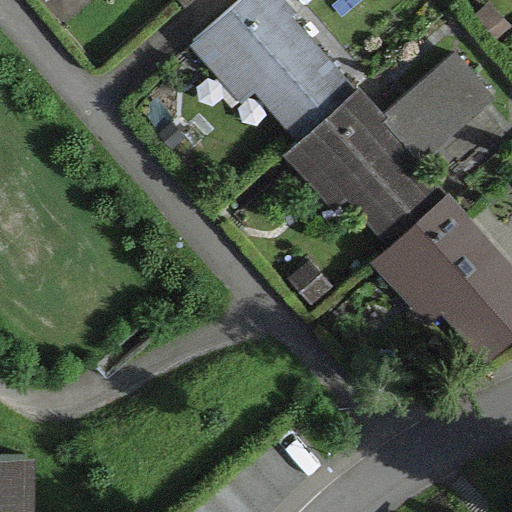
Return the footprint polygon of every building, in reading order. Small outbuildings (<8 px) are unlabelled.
[(284,0),(241,0),(192,41),(240,98),(256,85),(294,131),(354,82),(284,0)] [(495,38),(510,26),(490,2),(476,14),(495,38)] [(360,89),(285,152),(334,209),(349,196),(388,242),(447,192),(418,158),(493,95),(457,52),(382,115),(360,89)] [(511,270),(451,197),(374,261),(425,322),(440,309),(483,361),(511,336),(511,270)] [(0,511),(47,511),(49,428),(0,428),(0,511)]
